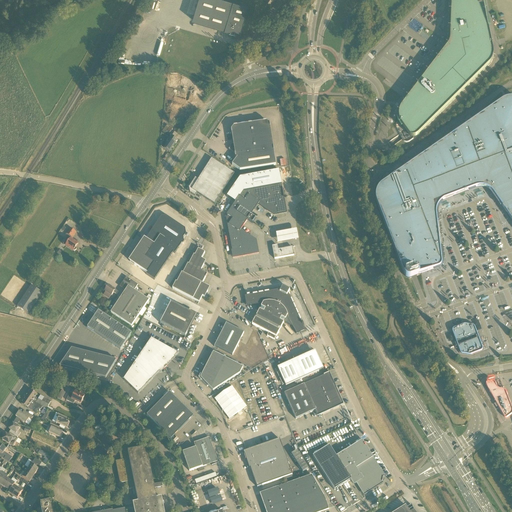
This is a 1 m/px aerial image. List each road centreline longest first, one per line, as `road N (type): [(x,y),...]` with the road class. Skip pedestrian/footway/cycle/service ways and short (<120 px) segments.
road 1 (unclassified): [(327,73),(360,76),(376,90),(368,162),(378,224),(416,315),(461,377)]
road 2 (unclassified): [(404,484),(363,421),(297,275),(225,282)]
road 3 (residential): [(23,509),(88,412),(104,403),(167,455),(179,492),(168,504)]
road 4 (tertiary): [(0,419),(144,205)]
road 5 (unclassified): [(251,511),(219,420),(186,380),(225,282)]
road 6 (secondary): [(313,85),(319,179),(360,315)]
road 7 (secondary): [(360,315),(442,456)]
road 8 (secondary): [(451,450),(360,315)]
road 9 (tertiary): [(157,186),(223,92),(253,76)]
road 10 (unclassified): [(0,172),(144,205)]
road 11 (unclassified): [(225,282),(210,223),(157,186)]
